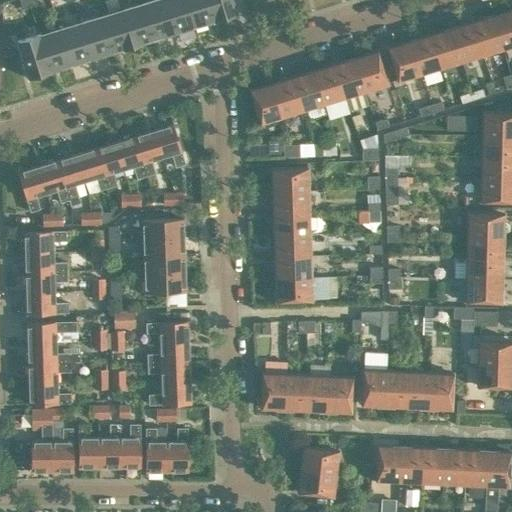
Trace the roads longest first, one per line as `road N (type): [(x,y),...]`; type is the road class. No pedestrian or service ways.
road 1 (residential): [(219,67),(231,489)]
road 2 (residential): [(0,486),(231,489)]
road 3 (residential): [(0,135),(219,67)]
road 4 (residential): [(270,51),(435,0)]
